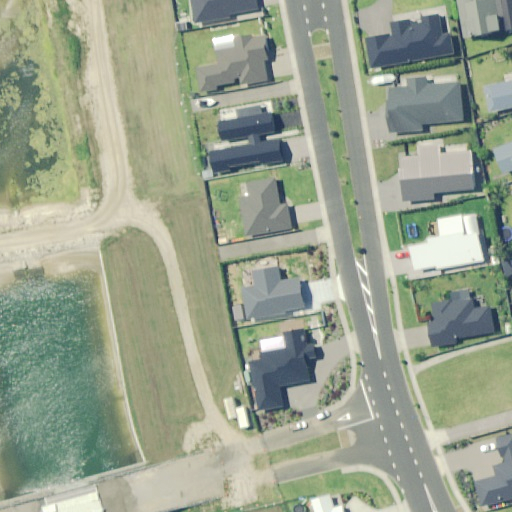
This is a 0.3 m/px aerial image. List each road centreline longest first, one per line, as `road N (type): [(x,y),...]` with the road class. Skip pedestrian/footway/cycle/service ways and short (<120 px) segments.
road 1 (residential): [(380,400),(294,0)]
road 2 (residential): [(326,0),(383,327),(404,391)]
road 3 (residential): [(396,449),(263,484)]
road 4 (residential): [(252,442),(380,400)]
